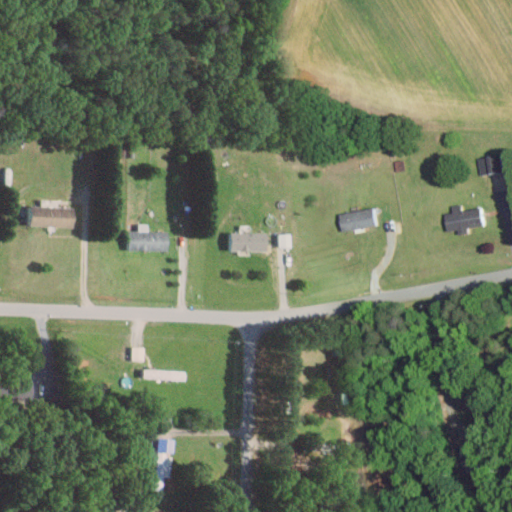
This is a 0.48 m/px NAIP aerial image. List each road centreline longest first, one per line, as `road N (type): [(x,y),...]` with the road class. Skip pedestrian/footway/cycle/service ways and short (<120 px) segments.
road 1 (residential): [(511,275),(280,318),(0,309)]
road 2 (residential): [(253,319),(248,511)]
